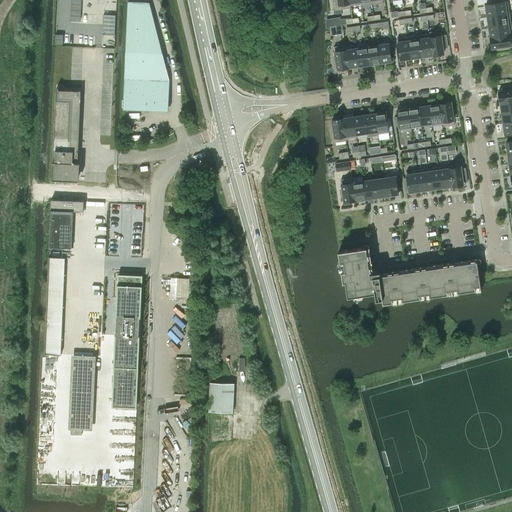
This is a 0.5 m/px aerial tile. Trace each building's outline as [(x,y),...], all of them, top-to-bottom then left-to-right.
[(332,0),(334,10),(350,8),(350,3),(349,0),(332,0)] [(486,0),(487,4),(485,4),(486,10),(487,16),(506,13),(509,12),(507,1),(505,1),(500,2),(499,0),(486,0)] [(128,2),(127,7),(123,109),(165,110),(166,95),(169,95),(170,80),(150,3),(128,2)] [(506,13),(487,16),(488,23),(489,26),(508,23),(511,23),(509,12),(506,13)] [(508,23),(489,26),(490,35),(490,37),(510,34),(511,33),(511,31),(511,23),(508,23)] [(432,31),(429,32),(429,33),(430,37),(433,55),(444,53),(443,48),(448,47),(446,35),(441,36),(435,36),(435,33),(432,31)] [(429,33),(419,35),(419,39),(422,56),(433,55),(430,37),(429,33)] [(511,33),(510,34),(490,37),(492,48),(496,47),(497,51),(506,49),(505,46),(511,45),(511,33)] [(419,35),(408,36),(409,40),(411,58),(422,56),(419,39),(419,35)] [(377,42),(380,63),(392,61),(388,40),(377,42)] [(409,40),(398,42),(400,60),(411,58),(409,40)] [(367,44),(370,64),(380,63),(377,42),(377,45),(367,47),(367,44)] [(356,45),(359,66),(370,64),(367,44),(356,45)] [(337,69),(348,67),(345,45),(334,46),(335,57),(333,57),(334,64),(336,64),(337,69)] [(345,45),(348,67),(359,66),(356,45),(346,47),(345,45)] [(498,91),(500,102),(511,100),(511,88),(511,89),(510,87),(503,88),(504,90),(498,91)] [(51,180),(76,181),(80,91),(55,90),(51,180)] [(511,100),(500,102),(502,113),(511,111),(511,100)] [(440,104),(443,126),(454,125),(451,102),(440,104)] [(429,105),(432,126),(443,124),(443,126),(440,104),(429,105)] [(419,107),(421,125),(431,123),(432,126),(429,105),(419,107)] [(408,108),(411,129),(411,126),(421,125),(419,107),(408,108)] [(400,131),(411,129),(408,108),(397,110),(400,131)] [(511,111),(502,113),(503,123),(511,122),(511,111)] [(375,113),(378,134),(389,132),(386,112),(375,113)] [(364,115),(367,133),(377,131),(377,134),(378,134),(375,113),(364,115)] [(354,117),(357,137),(357,134),(367,133),(364,115),(354,117)] [(343,118),(346,141),(347,141),(346,139),(357,137),(354,117),(343,118)] [(335,142),(346,141),(343,118),(332,120),(333,125),(330,125),(332,133),(334,132),(335,142)] [(511,122),(503,123),(505,134),(511,133),(511,122)] [(455,145),(447,146),(448,153),(456,152),(455,145)] [(337,163),(335,163),(337,172),(351,170),(350,167),(349,161),(337,163)] [(460,164),(449,165),(452,186),(463,184),(463,182),(468,182),(466,168),(461,168),(460,164)] [(449,165),(438,167),(441,187),(452,186),(449,165)] [(438,167),(428,169),(431,189),(441,187),(438,167)] [(428,169),(417,170),(420,190),(431,189),(428,169)] [(417,170),(406,172),(409,192),(420,190),(417,170)] [(395,173),(384,175),(384,178),(387,195),(398,194),(395,173)] [(342,189),(340,190),(341,197),(344,197),(344,202),(356,200),(353,183),(352,178),(341,179),(342,189)] [(384,178),(374,179),(377,197),(387,195),(384,178)] [(374,179),(363,181),(366,199),(377,197),(374,179)] [(363,181),(353,183),(356,200),(366,199),(363,181)] [(51,199),(49,248),(72,248),(73,211),(84,211),(84,201),(51,199)] [(363,247),(338,251),(341,269),(343,282),(345,282),(348,296),(375,292),(375,295),(376,299),(382,299),(383,303),(404,300),(429,297),(476,290),(481,289),(481,285),(480,284),(480,280),(477,263),(477,261),(371,276),(367,247),(363,247)] [(115,336),(112,408),(137,409),(143,275),(118,274),(115,336)] [(210,381),(209,411),(233,412),(234,382),(210,381)]
